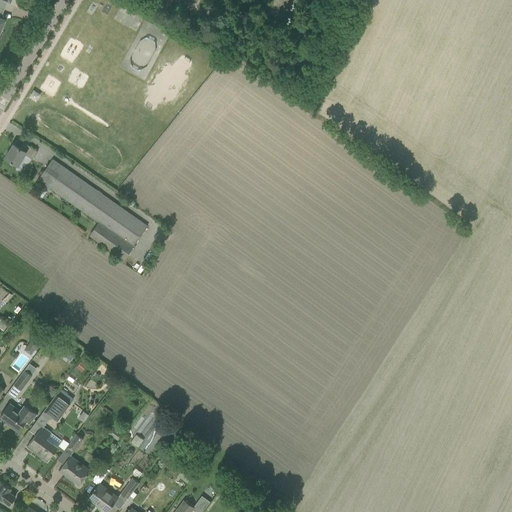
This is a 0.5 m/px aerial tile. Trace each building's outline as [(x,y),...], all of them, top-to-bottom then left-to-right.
[(13,144),(5,157),(17,165),(24,154),(32,159),(37,151),(23,142),(19,148),(13,144)] [(98,222),(88,236),(123,260),(147,226),(52,159),(38,179),(98,222)] [(32,338),(28,344),(36,350),(42,343),(36,338),(35,339),(32,338)] [(71,350),(66,357),(71,360),(76,354),(71,350)] [(81,362),(76,368),(81,372),(85,366),(81,362)] [(13,384),(21,390),(32,375),(24,369),(13,384)] [(50,417),(57,422),(70,404),(74,398),(61,389),(57,394),(56,394),(43,411),(50,417)] [(8,424),(18,431),(26,420),(29,423),(36,414),(24,405),(19,411),(9,403),(0,415),(9,423),(8,424)] [(50,417),(43,411),(36,421),(42,425),(43,426),(50,417)] [(26,446),(47,461),(58,446),(47,438),(51,432),(43,426),(42,425),(32,438),(26,446)] [(108,433),(118,440),(123,434),(123,433),(126,430),(119,425),(116,428),(113,426),(108,433)] [(67,447),(73,451),(82,439),(76,434),(67,447)] [(59,471),(78,485),(89,470),(70,455),(59,471)] [(103,465),(99,470),(106,475),(109,470),(103,465)] [(131,473),(138,478),(142,473),(135,468),(131,473)] [(187,469),(181,478),(187,483),(194,473),(187,469)] [(120,493),(128,498),(139,483),(132,477),(120,493)] [(0,498),(2,500),(9,505),(15,497),(8,491),(11,489),(0,480),(0,498)] [(98,503),(100,505),(98,507),(104,511),(106,511),(117,497),(99,483),(88,498),(97,504),(98,503)] [(174,511),(189,511),(194,507),(184,500),(174,511)]
